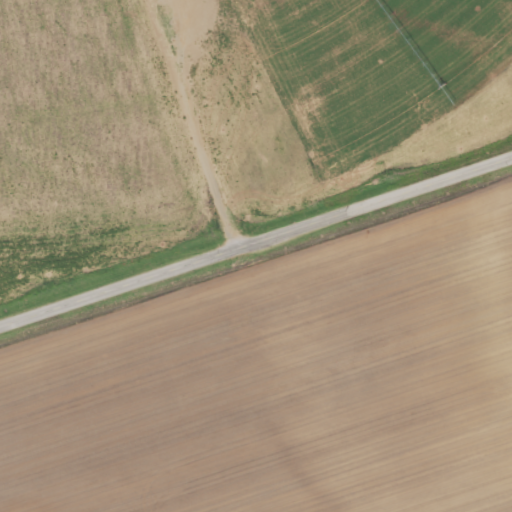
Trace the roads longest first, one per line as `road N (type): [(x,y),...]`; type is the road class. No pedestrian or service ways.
road 1 (secondary): [(0,323),(511,154)]
road 2 (residential): [(353,207),(278,0)]
